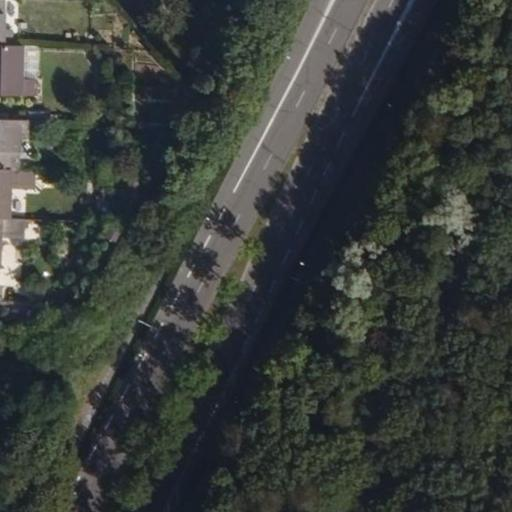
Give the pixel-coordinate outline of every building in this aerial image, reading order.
[(1,27),(1,0),(0,0),(0,44),(8,45),(9,28),(1,27)] [(8,45),(0,44),(0,94),(36,96),(37,79),(21,78),(22,45),(8,45)] [(0,168),(17,169),(19,135),(29,135),(29,119),(0,118),(0,168)] [(0,217),(6,218),(8,184),(18,184),(19,169),(17,169),(0,168),(0,217)] [(6,218),(0,217),(0,234),(21,235),(22,219),(6,218)]
